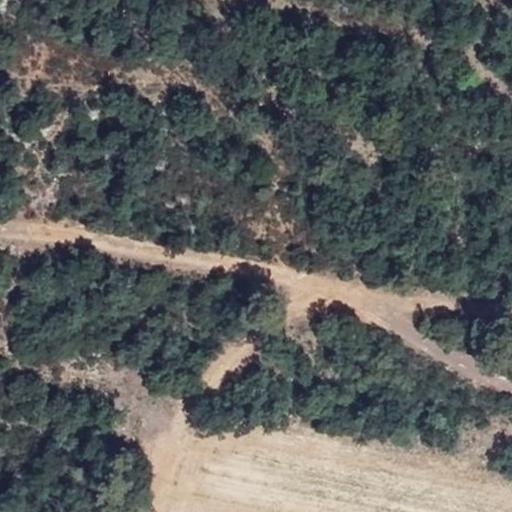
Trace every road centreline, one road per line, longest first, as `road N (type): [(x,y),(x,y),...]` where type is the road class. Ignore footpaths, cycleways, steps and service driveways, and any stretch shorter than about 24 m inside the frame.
road 1 (track): [(0,226),(187,252),(345,289),(511,309)]
road 2 (track): [(169,511),(165,472),(182,417),(227,357),(284,312),(345,289),(379,322),(511,385)]
